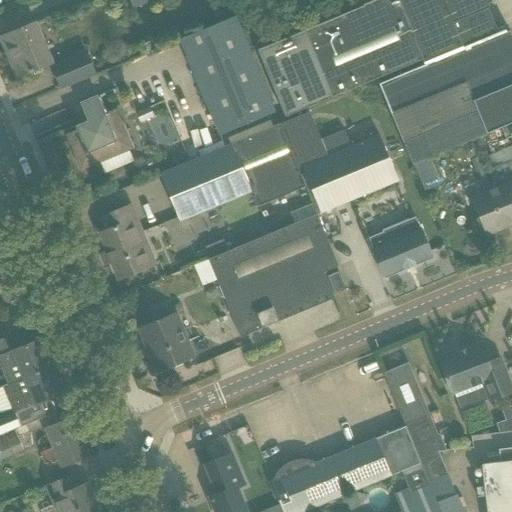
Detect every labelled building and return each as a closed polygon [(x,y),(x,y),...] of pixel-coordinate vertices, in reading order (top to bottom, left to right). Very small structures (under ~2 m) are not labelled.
[(129,0),(133,9),(154,0),(129,0)] [(424,65),(467,46),(458,23),(490,11),(485,0),(374,0),(363,5),(364,6),(258,51),(285,117),(422,59),(424,65)] [(213,9),(212,19),(224,20),(225,10),(213,9)] [(180,39),(219,136),(275,113),(235,16),(180,39)] [(9,59),(17,78),(51,64),(35,24),(1,37),(7,52),(10,51),(12,58),(9,59)] [(379,84),(414,165),(488,133),(511,122),(511,37),(509,31),(506,33),(505,30),(467,46),(424,65),(387,81),(379,84)] [(52,69),(60,89),(94,75),(88,60),(72,67),(70,61),(52,69)] [(66,135),(81,171),(132,149),(116,109),(105,114),(97,96),(80,103),(87,121),(75,127),(77,130),(66,135)] [(150,107),(136,113),(140,123),(154,117),(150,107)] [(301,167),(320,213),(398,181),(379,135),(360,143),(351,147),(344,131),(321,140),(310,113),(280,126),(305,188),(306,187),(298,169),(301,167)] [(160,174),(180,222),(252,192),(259,207),(305,188),(280,126),(279,124),(160,174)] [(480,157),(471,160),(478,181),(487,178),(480,157)] [(484,231),(486,236),(511,225),(511,181),(470,199),(478,216),(476,221),(479,229),(484,231)] [(106,231),(100,234),(118,279),(137,272),(148,267),(136,236),(142,233),(131,207),(125,209),(119,211),(101,219),(106,231)] [(209,260),(225,299),(333,254),(317,215),(209,260)] [(371,248),(384,279),(433,259),(421,230),(415,217),(382,231),(386,241),(371,248)] [(0,275),(6,272),(3,263),(9,261),(9,260),(2,251),(0,246),(0,275)] [(225,299),(241,337),(334,299),(323,273),(338,267),(333,254),(225,299)] [(327,277),(334,294),(346,290),(339,272),(327,277)] [(139,329),(157,373),(194,357),(176,314),(139,329)] [(0,356),(0,365),(9,385),(51,366),(39,340),(0,356)] [(457,350),(437,358),(451,394),(455,393),(481,383),(488,400),(489,402),(511,392),(511,389),(502,363),(489,368),(480,344),(458,353),(457,350)] [(408,363),(384,373),(404,424),(423,416),(428,414),(408,363)] [(2,417),(0,417),(0,436),(57,412),(51,399),(63,394),(51,366),(9,385),(4,387),(15,411),(2,417)] [(511,404),(501,406),(503,420),(496,421),(497,433),(511,431),(511,404)] [(428,414),(404,424),(414,445),(422,465),(421,466),(428,482),(448,474),(438,452),(446,451),(439,434),(437,435),(428,414)] [(53,448),(41,453),(46,466),(58,461),(62,469),(90,458),(72,417),(61,422),(44,429),(53,448)] [(277,480),(272,482),(282,505),(284,511),(303,511),(306,511),(391,476),(420,464),(405,427),(375,439),(312,465),(311,463),(308,462),(305,461),(302,461),(299,461),(296,461),(293,462),(290,463),(288,464),(285,466),(283,468),(280,470),(278,472),(277,475),(275,478),(277,480)] [(500,463),(481,465),(486,511),(511,511),(511,448),(499,450),(500,463)] [(231,454),(205,464),(217,494),(209,497),(215,511),(284,511),(282,505),(271,509),(264,511),(245,511),(236,489),(244,486),(238,473),(231,454)] [(440,511),(421,466),(403,473),(409,488),(394,494),(401,511),(440,511)] [(53,505),(40,511),(100,511),(88,483),(75,488),(70,476),(45,487),(53,505)] [(463,511),(456,494),(436,503),(440,511),(463,511)]
